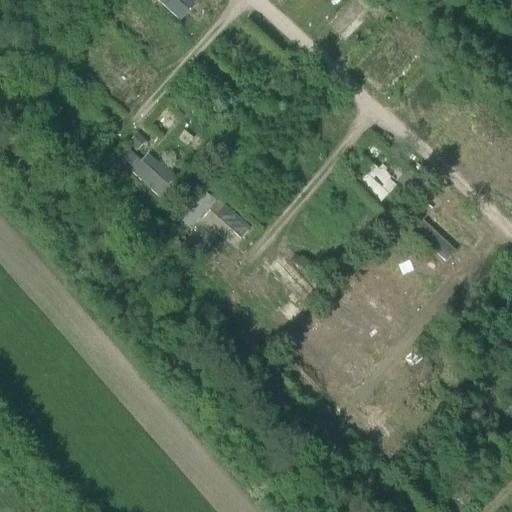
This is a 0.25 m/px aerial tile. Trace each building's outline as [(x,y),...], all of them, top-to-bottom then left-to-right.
[(348,0),(347,0),(323,27),(336,38),(360,11),(348,0)] [(403,18),(393,28),(402,36),(411,26),(403,18)] [(411,26),(402,36),(417,50),(428,38),(429,37),(414,23),(413,24),(411,26)] [(105,29),(97,38),(108,49),(116,40),(105,29)] [(383,35),(354,67),(376,88),(406,57),(383,35)] [(96,56),(83,71),(118,104),(132,89),(96,56)] [(80,58),(72,66),(78,73),(87,65),(80,58)] [(145,67),(139,73),(150,83),(156,77),(145,67)] [(265,79),(255,90),(262,96),(272,85),(265,79)] [(136,134),(127,143),(136,151),(144,143),(136,134)] [(380,205),(397,187),(370,162),(353,180),(380,205)] [(162,182),(167,172),(152,165),(147,175),(162,182)] [(407,171),(397,182),(403,188),(414,177),(407,171)] [(433,193),(422,205),(430,212),(441,200),(433,193)] [(216,228),(228,209),(203,194),(183,226),(202,237),(210,224),(216,228)] [(420,240),(444,262),(458,247),(434,225),(420,240)] [(217,250),(226,236),(210,226),(202,240),(217,250)] [(422,259),(416,269),(424,275),(431,266),(422,259)] [(351,370),(362,357),(322,320),(311,333),(351,370)] [(435,398),(427,407),(435,414),(443,405),(435,398)] [(360,428),(393,458),(412,437),(379,407),(360,428)]
